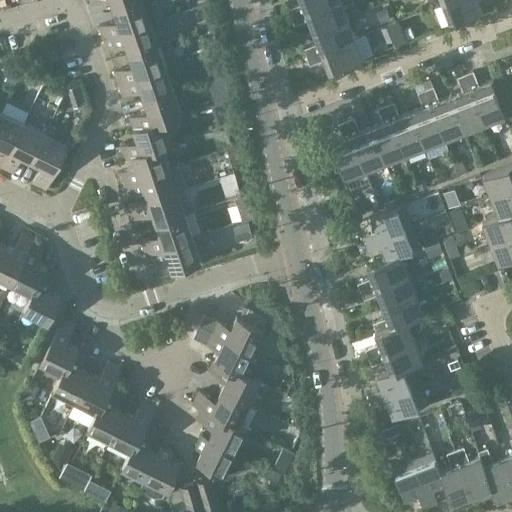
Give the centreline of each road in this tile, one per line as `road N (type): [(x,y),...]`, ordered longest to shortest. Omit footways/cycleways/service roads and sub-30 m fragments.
road 1 (residential): [(295,250),(108,309),(85,288),(56,213)]
road 2 (tertiary): [(334,511),(328,392),(295,250)]
road 3 (residential): [(263,112),(511,23)]
road 4 (residential): [(56,213),(109,107),(70,0)]
road 5 (tertiary): [(295,250),(263,112)]
road 6 (unknown): [(109,107),(0,31)]
